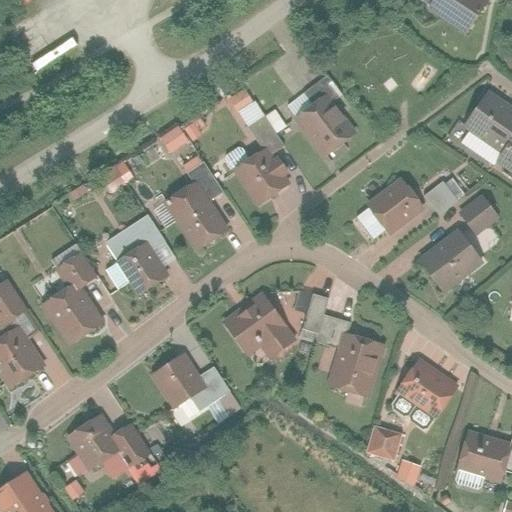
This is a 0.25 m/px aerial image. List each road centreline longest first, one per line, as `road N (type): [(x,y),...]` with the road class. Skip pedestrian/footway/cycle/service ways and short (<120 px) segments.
road 1 (residential): [(0,428),(229,260),(273,246),(317,255),(482,377),(511,390)]
road 2 (residential): [(274,0),(0,168)]
